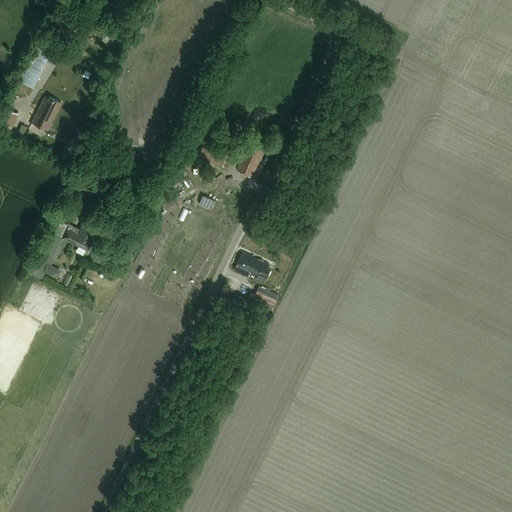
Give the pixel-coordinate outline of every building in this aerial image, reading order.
[(33,88),(41,73),(27,66),(19,83),(33,89),(33,88)] [(48,131),(61,104),(50,98),(49,100),(45,99),(33,124),(48,131)] [(0,128),(10,133),(19,115),(5,108),(0,119),(0,128)] [(61,157),(71,162),(77,149),(68,144),(61,157)] [(252,179),(260,161),(261,162),(265,153),(259,150),(260,149),(249,144),(236,172),(252,179)] [(199,155),(222,166),(229,153),(217,146),(213,153),(202,148),(199,155)] [(78,171),(70,176),(81,192),(88,188),(86,184),(89,182),(86,177),(83,179),(78,171)] [(62,239),(88,252),(97,233),(82,225),(78,234),(67,229),(62,239)] [(61,238),(52,234),(40,258),(36,256),(28,273),(36,276),(43,262),(47,264),(48,264),(51,257),(52,258),(61,238)] [(257,280),(265,283),(271,269),(269,268),(270,266),(243,253),(234,272),(248,278),(250,273),(258,277),(257,280)] [(279,296),(260,287),(252,304),(271,313),(279,296)]
